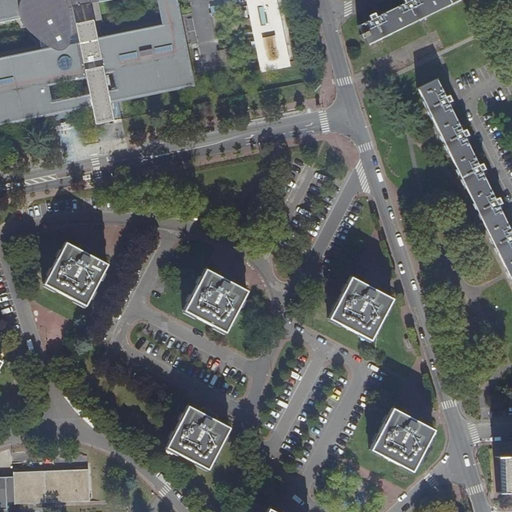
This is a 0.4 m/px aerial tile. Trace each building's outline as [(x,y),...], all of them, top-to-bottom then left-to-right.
[(0,0),(0,21),(22,17),(32,15),(37,40),(39,49),(9,55),(10,61),(6,62),(5,60),(4,60),(2,59),(0,58),(0,113),(50,103),(47,86),(85,79),(93,119),(94,125),(112,121),(103,75),(111,74),(114,90),(185,75),(181,53),(172,55),(170,45),(179,44),(175,21),(104,36),(97,2),(105,0),(0,0)] [(281,26),(275,0),(271,0),(263,2),(262,0),(249,0),(250,5),(248,5),(254,31),(259,30),(273,27),(281,26)] [(411,0),(409,2),(408,0),(402,0),(401,1),(403,4),(375,19),(373,15),(367,17),(369,21),(357,27),(366,46),(423,17),(457,0),(411,0)] [(228,29),(224,10),(208,13),(212,32),(228,29)] [(33,36),(37,40),(32,15),(22,17),(27,27),(33,36)] [(269,36),(255,39),(260,61),(268,59),(269,65),(280,63),(278,57),(287,55),(283,36),(270,38),(269,36)] [(172,55),(181,53),(181,50),(179,44),(170,45),(172,55)] [(232,47),(216,50),(220,69),(235,66),(232,47)] [(511,237),(435,81),(417,90),(511,284),(511,237)] [(72,120),(56,126),(58,133),(74,127),(72,120)] [(43,285),(83,307),(105,265),(74,249),(63,244),(43,285)] [(245,292),(203,271),(183,312),(224,333),(245,292)] [(391,300),(349,278),(328,318),(369,341),(391,300)] [(194,411),(186,407),(165,448),(206,469),(227,428),(194,411)] [(432,430),(391,409),(369,449),(411,472),(432,430)] [(511,455),(495,456),(494,492),(511,491),(511,455)] [(12,477),(13,502),(13,505),(62,503),(88,502),(87,471),(11,473),(12,477)] [(7,502),(13,502),(12,477),(0,477),(0,509),(7,509),(7,502)]
